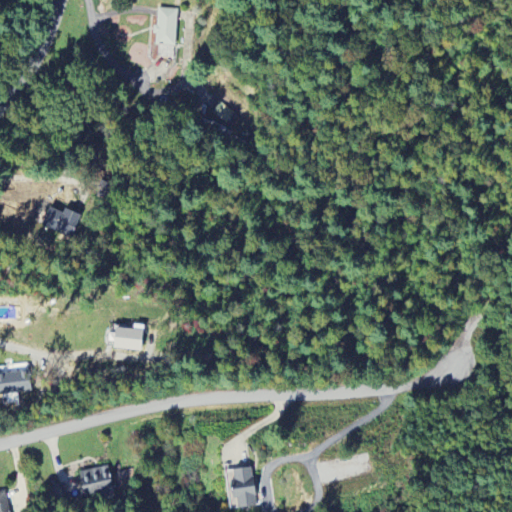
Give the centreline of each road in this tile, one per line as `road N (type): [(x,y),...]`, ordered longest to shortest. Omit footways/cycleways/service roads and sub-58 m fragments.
road 1 (residential): [(0,443),(168,406),(408,381),(511,267)]
road 2 (secondary): [(0,108),(39,57),(60,0)]
